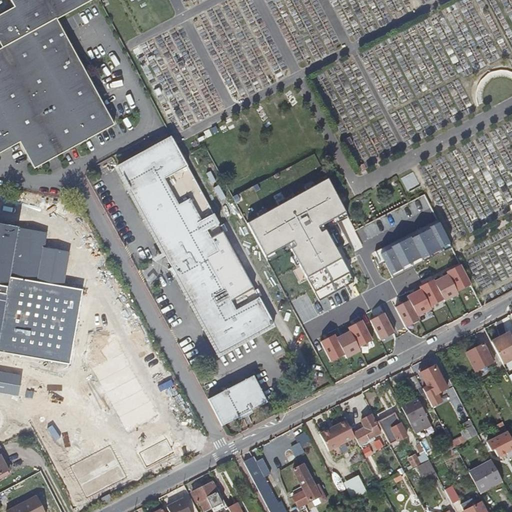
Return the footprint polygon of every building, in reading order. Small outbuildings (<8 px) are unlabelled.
[(115,124),(70,39),(58,19),(92,0),(13,0),(16,5),(0,14),(0,38),(4,46),(0,47),(0,152),(21,141),(35,167),(115,124)] [(274,326),(220,224),(185,159),(175,139),(119,169),(218,355),(274,326)] [(259,216),(247,223),(265,257),(274,252),(288,245),(293,242),(295,247),(291,249),(294,256),(299,265),(319,302),(354,282),(334,245),(329,236),(326,230),(321,233),(318,228),(323,226),(337,218),(346,213),(328,179),(315,186),(307,190),(295,197),(279,205),(267,212),(259,216)] [(278,203),(279,205),(295,197),(293,194),(278,203)] [(348,216),(346,213),(337,218),(339,221),(348,216)] [(437,219),(421,228),(423,232),(430,229),(429,228),(439,222),(437,219)] [(381,253),(379,250),(375,252),(382,265),(388,262),(395,274),(412,265),(410,260),(419,255),(419,257),(439,246),(438,245),(448,240),(439,222),(429,228),(430,229),(423,232),(421,228),(415,231),(418,235),(411,239),(410,237),(381,253)] [(415,231),(379,250),(381,253),(410,237),(411,239),(418,235),(415,231)] [(332,235),(329,236),(334,245),(337,244),(332,235)] [(410,260),(412,265),(450,245),(448,240),(438,245),(439,246),(419,257),(419,255),(410,260)] [(274,252),(265,257),(267,261),(276,256),(274,252)] [(299,265),(294,256),(291,257),(296,266),(299,265)] [(395,309),(405,328),(419,320),(417,317),(431,309),(430,307),(443,300),(444,301),(458,294),(457,292),(470,285),(461,266),(447,273),(448,276),(434,283),(434,281),(420,289),(421,291),(407,298),(409,302),(395,309)] [(0,410),(5,384),(0,382),(0,311),(4,312),(0,334),(0,353),(71,366),(83,291),(9,279),(6,300),(0,298),(0,410)] [(369,321),(379,341),(393,334),(383,314),(369,321)] [(333,336),(319,343),(330,363),(344,356),(345,359),(359,352),(357,348),(371,341),(361,321),(347,329),(349,332),(335,339),(333,336)] [(511,356),(511,341),(508,333),(490,342),(497,355),(501,363),(511,356)] [(491,363),(493,362),(488,354),(486,355),(481,345),(464,355),(474,373),(491,364),(491,363)] [(446,389),(434,366),(423,371),(421,369),(418,370),(427,387),(435,383),(440,393),(446,389)] [(265,402),(251,376),(207,400),(220,426),(265,402)] [(420,388),(414,376),(407,380),(413,391),(420,388)] [(430,402),(438,397),(435,392),(425,397),(430,406),(432,404),(430,402)] [(431,408),(441,403),(438,397),(430,402),(432,404),(430,406),(431,408)] [(429,425),(416,400),(400,408),(414,434),(429,425)] [(405,436),(390,409),(382,414),(383,416),(380,418),(379,415),(372,419),(387,446),(405,436)] [(356,447),(378,435),(369,417),(358,423),(363,432),(351,438),(352,439),(356,447)] [(477,436),(469,421),(460,426),(463,432),(461,433),(466,442),(477,436)] [(351,438),(343,422),(316,437),(325,453),(352,439),(351,438)] [(493,431),(502,426),(501,423),(491,428),(493,431)] [(511,449),(511,444),(505,432),(486,442),(491,451),(494,449),(498,456),(511,449)] [(299,452),(308,447),(305,441),(295,446),(299,452)] [(428,461),(419,444),(414,447),(419,457),(417,458),(417,459),(420,465),(428,461)] [(291,460),(300,455),(299,452),(295,446),(295,445),(286,450),(291,460)] [(0,455),(9,472),(12,470),(0,448),(0,455)] [(0,476),(9,472),(0,455),(0,476)] [(420,465),(417,459),(417,458),(415,455),(407,459),(412,469),(417,467),(420,465)] [(283,511),(278,503),(275,505),(261,478),(268,475),(259,459),(252,463),(250,459),(242,463),(268,511),(283,511)] [(437,478),(428,461),(420,465),(417,467),(426,484),(437,478)] [(501,481),(490,461),(468,473),(478,492),(478,493),(501,481)] [(369,484),(357,463),(350,467),(361,488),(369,484)] [(294,509),(314,498),(318,504),(322,502),(313,486),(310,488),(309,486),(311,485),(309,481),(307,483),(298,467),(287,473),(298,493),(287,499),(294,509)] [(225,511),(210,483),(191,493),(196,504),(199,502),(204,511),(210,509),(212,511),(225,511)] [(458,500),(450,487),(443,490),(451,505),(458,500)] [(348,500),(344,493),(339,496),(342,503),(348,500)] [(364,500),(362,496),(353,500),(356,505),(364,500)] [(41,511),(35,499),(8,511),(41,511)] [(188,511),(182,499),(165,508),(167,511),(188,511)] [(486,511),(481,503),(477,506),(473,499),(462,505),(466,511),(464,511),(486,511)]
